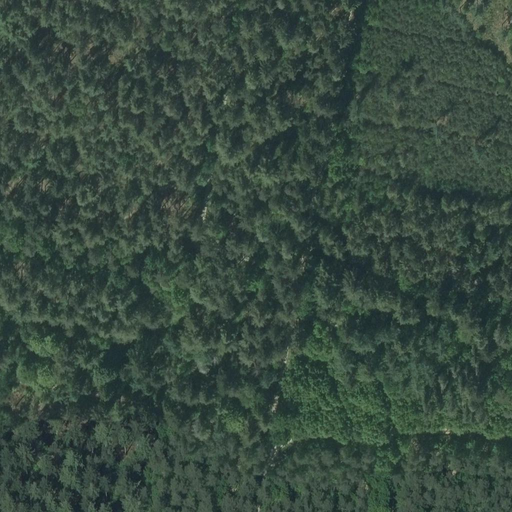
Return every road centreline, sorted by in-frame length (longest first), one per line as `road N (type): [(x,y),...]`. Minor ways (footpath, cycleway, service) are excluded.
road 1 (track): [(351,0),(304,254),(295,356)]
road 2 (track): [(0,374),(275,427)]
road 3 (unknown): [(295,356),(246,363),(209,392),(158,415),(139,511)]
road 4 (track): [(273,440),(299,429),(511,434)]
road 5 (track): [(0,202),(219,246)]
road 6 (track): [(304,254),(511,295)]
